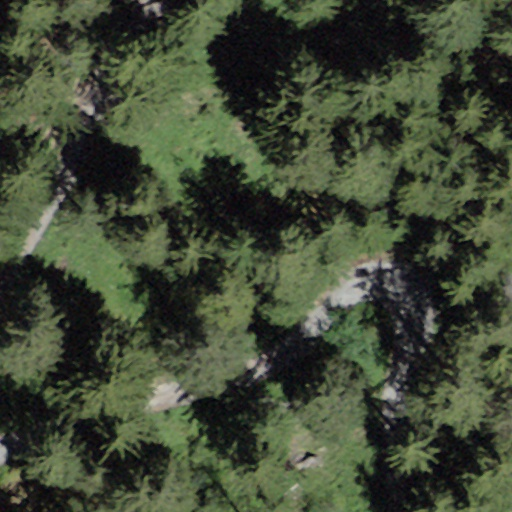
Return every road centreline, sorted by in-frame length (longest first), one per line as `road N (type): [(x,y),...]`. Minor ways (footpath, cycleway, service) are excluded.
road 1 (track): [(380,511),(409,384),(411,314),(382,302),(351,310),(262,378),(65,438),(0,435)]
road 2 (track): [(0,275),(83,133),(130,32),(160,0)]
